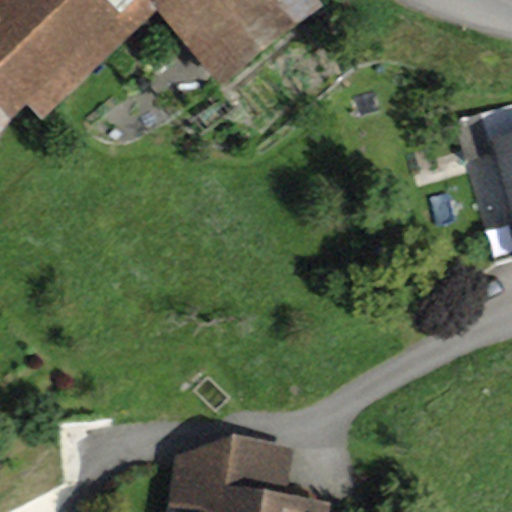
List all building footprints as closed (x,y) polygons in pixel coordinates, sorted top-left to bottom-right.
[(0,0),(0,111),(11,123),(28,106),(42,120),(155,13),(142,0),(0,0)] [(317,0),(156,0),(150,5),(223,92),(324,7),(317,0)] [(0,139),(11,123),(0,111),(0,139)] [(511,132),(490,140),(511,208),(511,132)] [(233,438),(175,458),(166,511),(330,511),(332,505),(288,499),(296,448),(233,438)]
